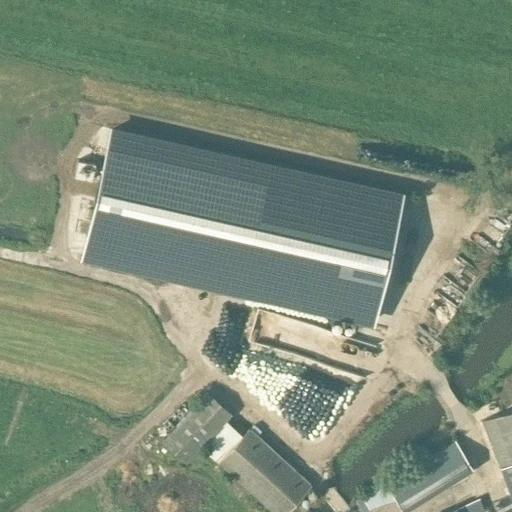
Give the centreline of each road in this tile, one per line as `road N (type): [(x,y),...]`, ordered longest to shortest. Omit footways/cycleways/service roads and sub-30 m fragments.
road 1 (track): [(324,489),(189,355),(135,287),(0,252)]
road 2 (track): [(488,470),(407,344),(451,249),(511,161)]
road 3 (track): [(407,344),(302,467)]
